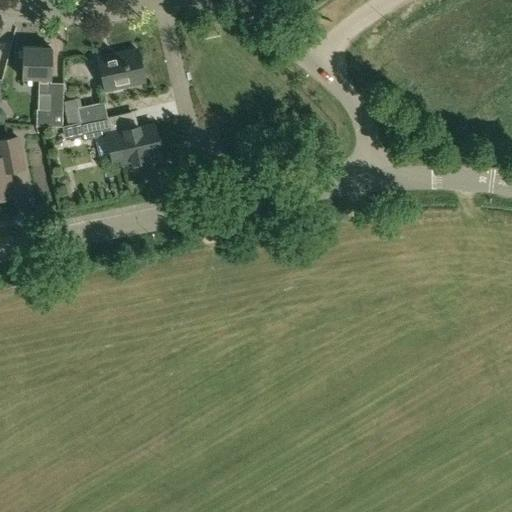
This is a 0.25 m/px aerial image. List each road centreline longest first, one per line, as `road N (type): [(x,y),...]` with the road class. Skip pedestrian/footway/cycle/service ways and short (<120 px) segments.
road 1 (residential): [(0,253),(375,181)]
road 2 (residential): [(173,0),(0,7)]
road 3 (unclassified): [(375,181),(368,126),(356,103),(309,62)]
road 4 (unclassified): [(511,187),(375,181)]
